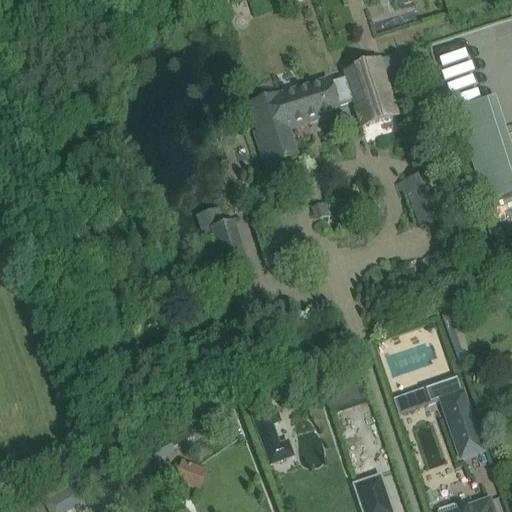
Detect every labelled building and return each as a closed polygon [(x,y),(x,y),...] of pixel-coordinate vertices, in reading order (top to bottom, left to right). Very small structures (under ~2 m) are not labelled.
[(458,57),(461,67),(478,62),(475,52),(458,57)] [(346,79),(354,104),(362,128),(396,117),(386,84),(399,80),(392,59),(344,74),(346,79)] [(354,104),(346,79),(330,84),(329,81),(281,96),(280,95),(250,105),(259,133),(255,134),(265,167),(296,157),(286,126),(317,116),(319,121),(339,114),(338,109),(354,104)] [(511,95),(473,105),(496,199),(511,195),(511,95)] [(434,191),(428,174),(397,185),(402,199),(410,196),(421,227),(445,218),(437,197),(442,195),(440,189),(434,191)] [(329,203),(310,209),(315,222),(333,216),(329,203)] [(232,224),(225,226),(219,208),(196,216),(204,241),(215,237),(225,268),(244,262),(232,224)] [(455,380),(425,391),(430,404),(439,401),(460,460),(482,452),(461,392),(460,392),(455,380)] [(274,406),(249,415),(262,449),(279,442),(272,424),(280,421),(274,406)] [(431,427),(440,454),(452,450),(443,423),(431,427)] [(168,441),(150,450),(155,462),(174,453),(172,449),(168,442),(168,441)] [(496,450),(481,455),(491,483),(506,479),(496,450)] [(147,455),(136,461),(149,484),(160,479),(147,455)] [(181,462),(173,484),(190,490),(199,468),(181,462)] [(390,511),(379,476),(353,485),(362,511),(390,511)] [(100,482),(85,492),(98,511),(107,511),(116,507),(100,482)] [(44,505),(47,511),(69,511),(82,505),(72,489),(44,505)] [(492,511),(489,502),(461,511),(457,511),(456,509),(453,507),(439,511),(438,511),(492,511)]
